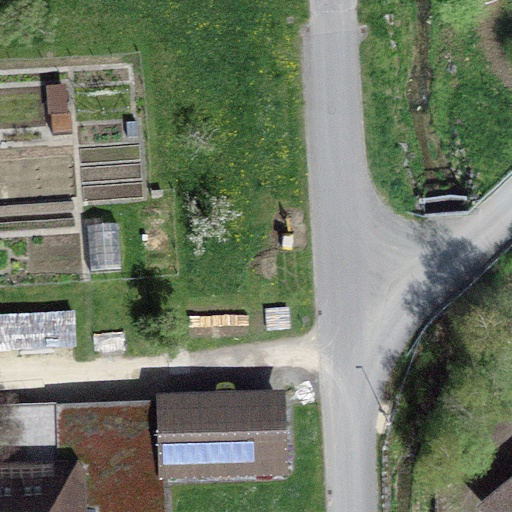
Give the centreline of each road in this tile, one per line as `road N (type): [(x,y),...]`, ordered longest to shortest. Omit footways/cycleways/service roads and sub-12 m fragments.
road 1 (residential): [(330,0),(351,342)]
road 2 (residential): [(351,342),(511,213)]
road 3 (residential): [(351,342),(355,511)]
